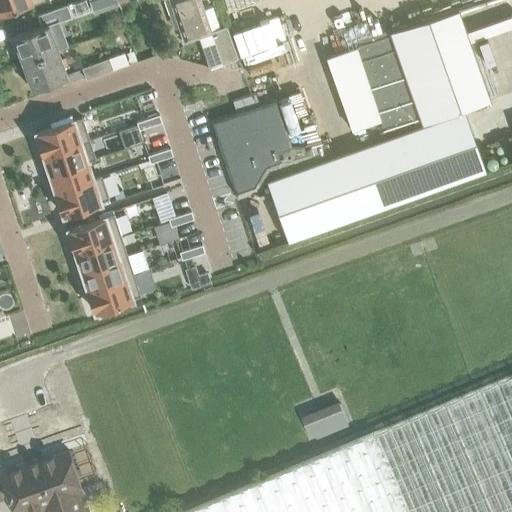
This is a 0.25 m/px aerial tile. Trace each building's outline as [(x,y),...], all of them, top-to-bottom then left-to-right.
[(0,0),(0,13),(32,3),(30,0),(0,0)] [(80,0),(49,11),(53,23),(56,22),(92,9),(89,0),(80,0)] [(198,0),(169,0),(184,41),(198,36),(209,66),(209,67),(220,63),(221,63),(235,58),(237,57),(226,26),(224,27),(219,28),(212,6),(202,9),(198,0)] [(458,9),(390,32),(420,119),(421,122),(489,99),(458,9)] [(56,22),(53,23),(13,37),(22,63),(56,51),(56,49),(64,46),(56,22)] [(389,27),(353,39),(384,131),(420,119),(390,32),(389,27)] [(276,42),(247,51),(254,76),(284,66),(276,42)] [(66,77),(56,51),(22,63),(31,89),(66,77)] [(81,69),(85,80),(128,65),(124,54),(108,60),(81,69)] [(274,98),(210,119),(236,196),(256,189),(269,169),(312,154),(310,147),(303,149),(302,145),(290,144),(274,98)] [(287,240),(483,170),(462,110),(266,180),(287,240)] [(147,117),(150,125),(161,121),(159,113),(147,117)] [(81,116),(35,132),(43,154),(89,139),(81,116)] [(136,121),(138,128),(150,125),(147,117),(136,121)] [(89,139),(43,154),(49,172),(86,160),(86,161),(95,158),(95,157),(89,139)] [(158,150),(161,158),(172,154),(170,146),(158,150)] [(147,154),(149,162),(161,158),(158,150),(147,154)] [(86,160),(49,172),(55,191),(92,178),(91,177),(86,161),(86,160)] [(92,178),(55,191),(62,213),(108,198),(101,175),(100,174),(91,177),(92,178)] [(181,221),(193,217),(190,210),(179,214),(181,221)] [(113,213),(67,228),(74,251),(121,235),(113,213)] [(168,217),(170,225),(181,221),(179,214),(168,217)] [(121,235),(74,251),(80,269),(127,254),(121,235)] [(192,255),(204,251),(201,243),(190,247),(192,255)] [(179,251),(181,258),(192,255),(190,247),(179,251)] [(127,254),(80,269),(86,287),(133,272),(127,254)] [(133,272),(86,287),(94,310),(140,295),(133,272)] [(511,511),(511,373),(180,511),(511,511)] [(312,437),(351,423),(342,398),(303,412),(312,437)] [(53,511),(82,511),(75,491),(82,488),(68,451),(42,460),(43,464),(29,469),(28,467),(6,475),(5,473),(0,475),(0,496),(11,492),(18,511),(50,500),(53,511)]
